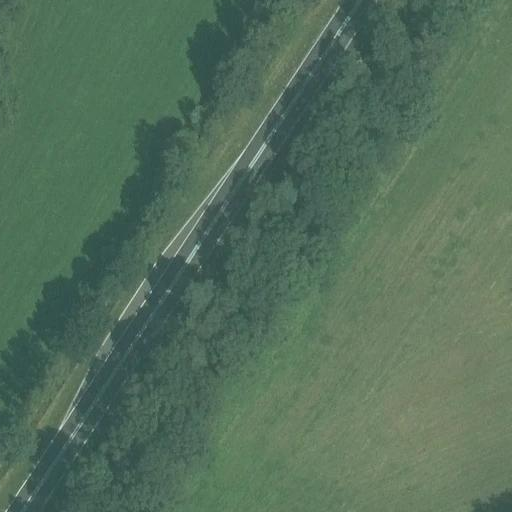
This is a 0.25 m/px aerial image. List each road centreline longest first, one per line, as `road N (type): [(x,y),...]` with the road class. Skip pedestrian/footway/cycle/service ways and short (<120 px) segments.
road 1 (trunk): [(23,511),(362,0)]
road 2 (track): [(111,511),(447,0)]
